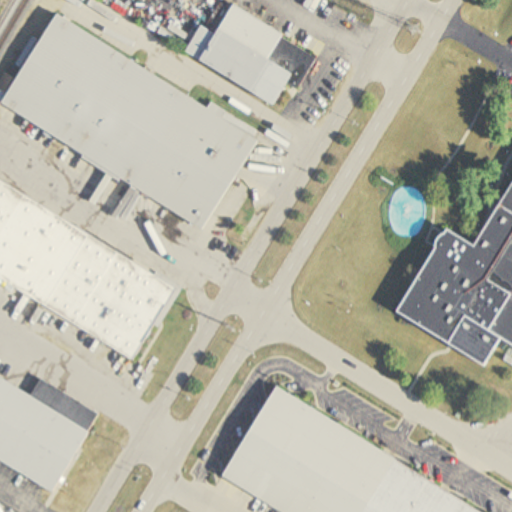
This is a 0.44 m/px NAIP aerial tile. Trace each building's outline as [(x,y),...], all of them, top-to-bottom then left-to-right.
[(186,50),(277,104),(296,73),(270,58),(284,34),(236,6),(220,34),(202,23),(186,50)] [(2,104),(205,229),(261,139),(60,14),(20,79),(7,71),(0,82),(0,88),(8,94),(2,104)] [(0,278),(135,361),(179,287),(0,178),(0,278)] [(417,236),(417,188),(395,188),(395,236),(417,236)] [(511,192),(480,246),(451,230),(402,311),(490,365),(506,340),(511,343),(511,192)] [(0,457),(54,490),(99,414),(43,380),(33,396),(0,375),(0,457)] [(483,511),(278,386),(222,476),(280,511),(483,511)]
